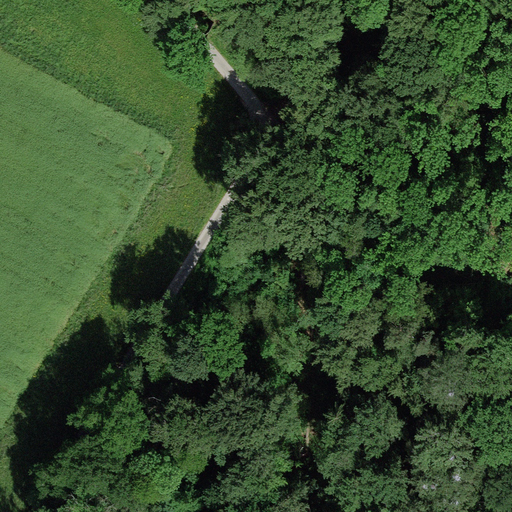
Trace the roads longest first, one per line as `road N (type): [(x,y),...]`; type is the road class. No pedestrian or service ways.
road 1 (track): [(42,511),(290,132),(174,0)]
road 2 (track): [(290,132),(408,0)]
